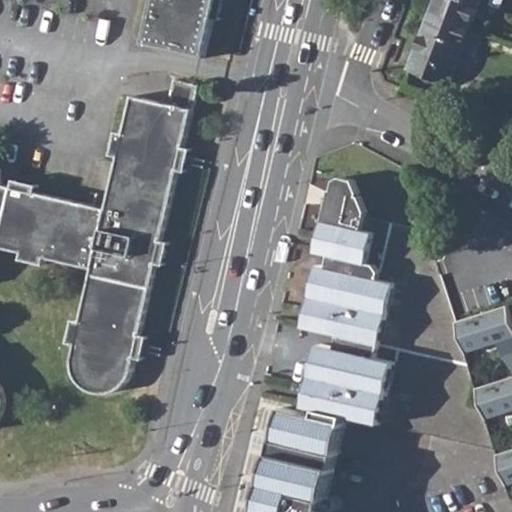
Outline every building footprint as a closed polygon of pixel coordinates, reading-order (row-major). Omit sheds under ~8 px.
[(155,0),(146,42),(207,56),(216,17),(222,18),(226,0),(155,0)] [(434,0),(431,10),(471,25),(480,0),(434,0)] [(410,70),(449,85),(471,25),(431,10),(410,70)] [(0,421),(5,415),(8,404),(5,388),(0,382),(0,246),(25,252),(23,259),(46,264),(48,258),(95,268),(83,322),(75,320),(71,342),(78,344),(74,367),(77,378),(84,387),(95,394),(103,395),(118,393),(131,381),(138,357),(145,359),(150,336),(143,334),(159,264),(166,266),(172,242),(164,240),(180,170),(188,172),(193,148),(186,147),(200,84),(175,79),(169,104),(135,96),(126,133),(118,131),(113,154),(121,156),(109,209),(37,192),(39,185),(17,180),(15,187),(2,184),(2,171),(0,168),(0,421)] [(364,225),(366,218),(367,214),(361,199),(357,198),(358,194),(353,182),(342,179),(337,183),(335,193),(332,192),(319,246),(331,249),(328,269),(319,267),(305,328),(340,336),(336,351),(321,347),(306,409),(319,412),(347,418),(382,426),(397,357),(380,354),(397,278),(380,274),(383,261),(369,258),(376,228),(364,225)] [(511,338),(511,323),(507,307),(455,322),(465,353),(511,338)] [(511,411),(511,377),(476,389),(486,420),(511,411)] [(265,483),(259,511),(325,511),(347,418),(319,412),(318,418),(282,410),(271,459),(270,463),(265,483)] [(511,484),(511,450),(497,455),(507,486),(511,484)] [(262,482),(265,483),(270,463),(266,463),(262,482)]
